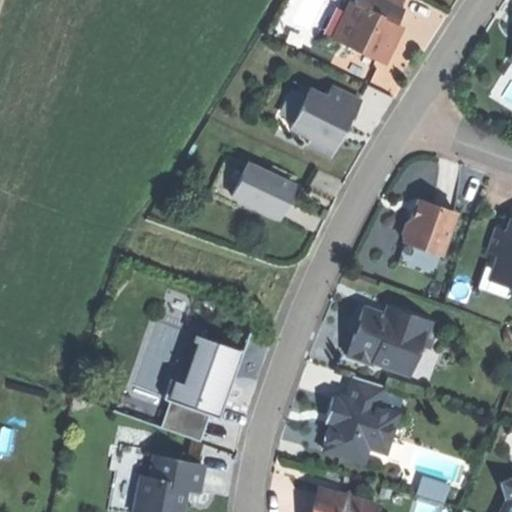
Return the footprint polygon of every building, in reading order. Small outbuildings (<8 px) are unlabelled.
[(346,44),(381,61),(393,34),(389,32),(393,23),(401,8),(397,6),(400,0),(354,0),(343,24),(353,29),(346,44)] [(336,39),(346,44),(353,29),(343,24),(336,39)] [(288,134),(306,143),(320,112),(349,125),(354,115),(360,101),(331,88),(326,97),(308,89),(288,134)] [(231,196),(279,218),(286,203),(293,186),(246,164),(231,196)] [(412,212),(416,214),(421,200),(416,198),(412,212)] [(403,242),(442,255),(456,212),(421,200),(416,214),(415,217),(410,216),(408,222),(406,221),(404,228),(402,235),(405,236),(403,242)] [(506,232),(496,228),(488,251),(497,255),(493,268),(511,274),(511,275),(508,286),(511,286),(511,218),(506,232)] [(489,279),(508,286),(511,275),(511,274),(493,268),(489,279)] [(372,362),(393,369),(397,359),(412,363),(418,344),(428,348),(437,322),(397,308),(386,317),(362,308),(358,321),(351,321),(350,327),(354,332),(350,343),(345,357),(371,365),(372,362)] [(158,426),(198,440),(208,414),(218,417),(229,387),(242,349),(205,336),(189,381),(169,374),(162,396),(168,398),(158,426)] [(408,375),(412,363),(397,359),(393,369),(408,375)] [(323,449),(362,461),(367,444),(368,439),(371,429),(381,433),(389,435),(396,413),(375,406),(382,384),(353,375),(346,396),(339,394),(338,397),(331,395),(328,408),(324,419),(332,421),(330,426),(325,428),(322,435),(325,440),(323,449)] [(384,450),(389,435),(381,433),(371,429),(368,439),(367,444),(384,450)] [(139,476),(132,511),(181,511),(184,500),(178,499),(180,489),(185,490),(197,492),(201,465),(153,456),(149,477),(139,476)] [(311,509),(310,511),(372,511),(374,505),(349,498),(346,490),(340,495),(317,488),(311,509)]
